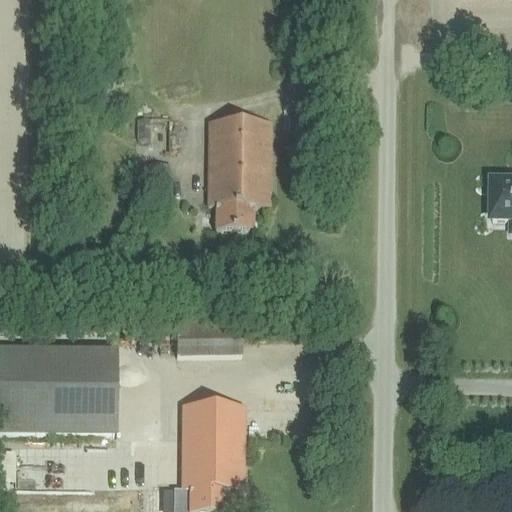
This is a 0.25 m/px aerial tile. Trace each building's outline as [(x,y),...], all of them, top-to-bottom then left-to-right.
[(268,211),(269,127),(209,126),(208,210),(214,210),(214,234),(252,235),(252,211),(268,211)] [(169,202),(170,169),(130,168),(129,202),(169,202)] [(511,186),(492,187),(491,224),(511,224),(511,234),(511,186)] [(511,280),(486,281),(488,330),(511,329),(511,280)] [(176,362),(240,361),(240,310),(175,311),(176,362)] [(0,355),(0,438),(113,439),(113,356),(0,355)] [(181,410),(181,412),(182,412),(182,496),(188,496),(188,511),(226,511),(226,495),(242,495),(242,412),(244,412),(244,411),(181,410)]
